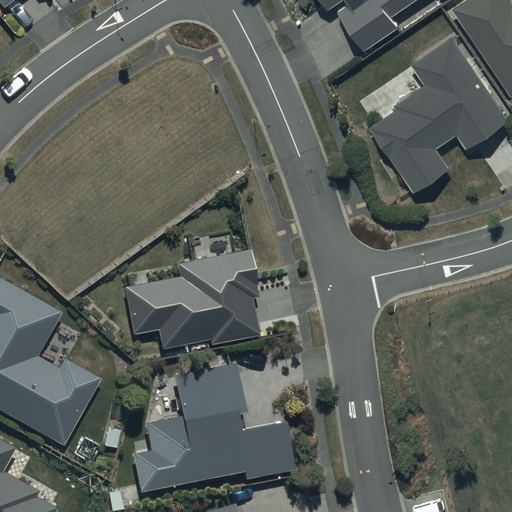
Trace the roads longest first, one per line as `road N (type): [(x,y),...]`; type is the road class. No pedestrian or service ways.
road 1 (residential): [(229,0),(286,122),(339,285)]
road 2 (residential): [(339,285),(381,511)]
road 3 (residential): [(0,118),(54,70),(165,0)]
road 4 (residential): [(339,285),(511,241)]
